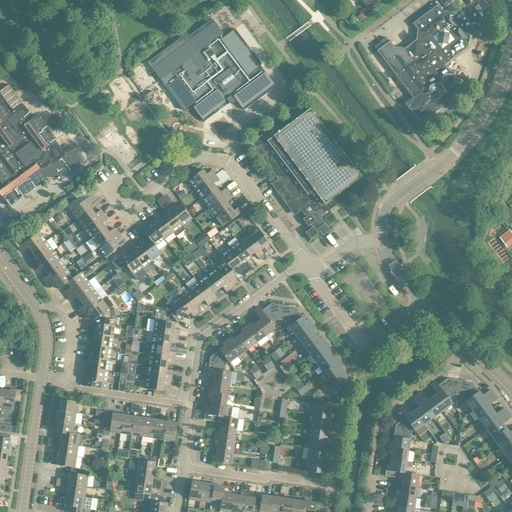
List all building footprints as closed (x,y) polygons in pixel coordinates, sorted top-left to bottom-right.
[(359,0),(361,2),(359,2),(364,9),(372,3),(371,2),(373,0),(359,0)] [(376,50),(412,98),(406,103),(420,122),(439,108),(434,101),(458,83),(454,77),(454,71),(449,71),(446,73),(442,67),(468,47),(470,37),(476,32),(457,7),(451,12),(441,11),(436,5),(412,23),(417,29),(415,39),(403,49),(393,47),(389,41),(388,41),(385,37),(380,41),(383,45),(376,50)] [(197,30),(189,36),(187,33),(147,62),(160,80),(162,78),(164,81),(162,82),(183,110),(192,104),(194,107),(193,107),(204,122),(212,115),(211,113),(218,108),(219,110),(235,98),(244,110),(252,104),(251,102),(257,97),(259,99),(276,87),(260,65),(261,64),(255,55),(253,57),(248,50),(250,49),(235,29),(224,37),(221,34),(222,33),(212,19),(203,25),(205,27),(198,31),(197,30)] [(10,93),(15,101),(23,96),(18,88),(10,93)] [(153,102),(154,93),(152,91),(145,96),(150,103),(153,102)] [(0,99),(0,181),(2,184),(0,184),(0,194),(9,206),(45,177),(60,177),(82,161),(72,146),(64,152),(55,140),(56,140),(37,114),(26,123),(23,119),(29,114),(27,111),(28,110),(23,103),(10,113),(0,99)] [(297,108),(284,118),(250,143),(278,180),(277,181),(277,185),(278,188),(275,190),(286,205),(289,202),(294,209),(298,209),(299,208),(305,217),(302,219),(308,226),(310,225),(312,227),(305,232),(310,240),(320,232),(322,236),(330,230),(327,227),(337,220),(330,210),(357,189),(353,183),(361,177),(309,109),(301,115),(297,108)] [(195,190),(215,175),(212,170),(206,174),(202,169),(188,180),(195,190)] [(215,175),(195,190),(202,199),(216,188),(213,183),(218,179),(215,175)] [(216,188),(202,199),(209,208),(229,193),(225,188),(220,192),(216,188)] [(232,198),(229,193),(209,208),(215,217),(230,206),(226,202),(232,198)] [(94,201),(90,196),(70,211),(77,220),(92,209),(88,205),(94,201)] [(167,205),(182,225),(192,218),(181,204),(176,208),(172,202),(167,205)] [(182,225),(167,205),(163,209),(167,214),(162,218),(173,232),(182,225)] [(230,206),(215,217),(222,226),(242,212),(239,207),(233,211),(230,206)] [(92,209),(77,220),(84,229),(104,214),(100,210),(95,214),(92,209)] [(107,219),(104,214),(84,229),(91,238),(105,228),(102,223),(107,219)] [(154,216),(149,219),(164,239),(173,232),(162,218),(158,221),(154,216)] [(61,230),(55,221),(52,217),(48,220),(57,233),(61,230)] [(164,239),(149,219),(144,222),(148,228),(144,232),(161,254),(155,246),(164,239)] [(205,231),(210,237),(218,232),(213,225),(205,231)] [(511,231),(509,227),(499,235),(507,247),(511,243),(511,231)] [(105,228),(91,238),(98,247),(117,233),(114,228),(108,232),(105,228)] [(257,228),(248,235),(263,255),(267,251),(263,246),(268,242),(257,228)] [(46,241),(39,232),(19,247),(22,252),(28,248),(31,252),(46,241)] [(144,232),(150,240),(145,243),(141,237),(137,241),(151,261),(161,254),(144,232)] [(121,237),(117,233),(98,247),(105,257),(105,256),(108,260),(114,255),(111,252),(119,246),(115,241),(121,237)] [(263,255),(248,235),(239,241),(249,256),(254,252),(258,258),(263,255)] [(193,240),(186,244),(189,250),(196,246),(193,240)] [(46,241),(31,252),(35,257),(29,261),(33,265),(53,251),(46,241)] [(151,261),(137,241),(132,244),(136,250),(132,253),(142,268),(151,261)] [(239,241),(229,248),(244,268),(249,265),(245,259),(249,256),(239,241)] [(56,248),(53,251),(33,265),(36,270),(42,266),(45,270),(59,260),(63,257),(56,248)] [(244,268),(229,248),(220,255),(236,276),(231,269),(235,266),(240,272),(244,268)] [(142,268),(132,253),(127,257),(123,251),(118,255),(126,265),(133,275),(142,268)] [(126,265),(118,255),(111,260),(119,271),(126,265)] [(225,262),(216,268),(231,288),(235,285),(231,279),(236,276),(220,255),(225,262)] [(59,260),(45,270),(48,275),(43,279),(46,284),(66,269),(59,260)] [(216,268),(207,275),(217,290),(222,286),(226,292),(231,288),(216,268)] [(66,269),(46,284),(50,288),(55,284),(59,289),(81,272),(73,278),(66,269)] [(81,272),(59,289),(67,283),(70,287),(64,292),(68,296),(88,281),(81,272)] [(207,275),(198,282),(212,302),(217,298),(213,293),(217,290),(207,275)] [(88,281),(68,296),(71,301),(77,297),(80,301),(95,291),(88,281)] [(212,302),(198,282),(188,289),(199,303),(204,300),(208,305),(212,302)] [(188,289),(179,296),(194,315),(199,312),(195,307),(199,303),(188,289)] [(95,291),(80,301),(84,306),(78,310),(81,315),(101,300),(95,291)] [(194,315),(179,296),(170,303),(175,310),(170,313),(177,323),(183,319),(181,317),(185,313),(189,319),(194,315)] [(108,309),(101,300),(81,315),(85,319),(90,315),(94,320),(108,309)] [(267,307),(262,311),(271,323),(277,319),(281,320),(283,307),(272,305),(268,308),(267,307)] [(262,311),(259,307),(254,311),(260,319),(256,322),(266,335),(275,328),(271,323),(262,311)] [(283,307),(281,320),(285,320),(289,326),(302,316),(298,311),(297,312),(294,308),(283,307)] [(302,316),(289,326),(295,335),(311,324),(308,319),(305,321),(302,316)] [(89,328),(88,334),(113,337),(115,320),(110,319),(104,321),(104,324),(96,323),(96,329),(89,328)] [(153,332),(178,335),(178,330),(172,329),(173,323),(155,320),(153,332)] [(266,335),(256,322),(252,326),(250,323),(245,327),(257,342),(266,335)] [(315,328),(311,324),(295,335),(302,344),(315,335),(312,330),(315,328)] [(257,342),(245,327),(240,330),(242,333),(238,336),(247,349),(257,342)] [(178,335),(153,332),(151,343),(169,346),(170,340),(177,341),(178,335)] [(113,337),(88,334),(87,339),(94,340),(93,346),(111,349),(113,337)] [(315,335),(302,344),(309,354),(325,342),(321,337),(319,339),(315,335)] [(247,349),(238,336),(233,339),(231,337),(227,340),(238,356),(247,349)] [(238,356),(227,340),(222,344),(224,346),(219,350),(220,351),(228,362),(229,363),(238,356)] [(136,341),(125,341),(125,350),(136,350),(136,341)] [(325,342),(309,354),(316,363),(329,353),(326,349),(328,347),(325,342)] [(151,343),(150,354),(174,358),(175,352),(168,351),(169,346),(151,343)] [(85,351),(85,356),(109,360),(111,349),(93,346),(92,352),(85,351)] [(275,361),(284,354),(279,348),(270,354),(275,361)] [(209,362),(208,368),(208,369),(224,371),(225,364),(228,362),(220,351),(211,357),(211,362),(209,362)] [(332,357),(329,353),(316,363),(323,372),(339,360),(335,355),(332,357)] [(150,354),(148,366),(166,368),(167,363),(173,364),(174,358),(150,354)] [(109,360),(85,356),(84,362),(91,363),(90,368),(108,371),(109,360)] [(264,366),(271,361),(267,356),(260,362),(264,366)] [(342,365),(339,360),(323,372),(330,381),(343,371),(339,367),(342,365)] [(271,361),(264,366),(267,371),(274,366),(271,361)] [(284,373),(288,369),(284,363),(279,366),(284,373)] [(252,375),(259,370),(256,365),(249,370),(252,375)] [(148,366),(146,377),(171,380),(181,382),(182,376),(165,374),(166,368),(148,366)] [(86,374),(85,386),(107,389),(108,383),(106,382),(108,371),(90,368),(89,374),(86,374)] [(208,369),(208,368),(204,368),(203,374),(213,375),(213,381),(229,383),(230,372),(224,371),(208,369)] [(293,376),(288,369),(284,373),(289,380),(293,376)] [(263,374),(259,370),(252,375),(256,379),(263,374)] [(343,371),(330,381),(337,390),(352,379),(348,374),(346,376),(343,371)] [(171,380),(146,377),(145,389),(153,390),(153,396),(164,398),(165,391),(162,391),(163,385),(170,386),(171,380)] [(443,382),(438,385),(448,398),(453,394),(457,395),(459,381),(448,380),(444,383),(443,382)] [(209,385),(208,391),(227,394),(229,383),(213,381),(212,386),(209,385)] [(297,391),(304,386),(300,381),(294,387),(297,391)] [(459,381),(457,395),(461,395),(465,401),(478,391),(474,386),(473,387),(470,383),(459,381)] [(448,398),(438,385),(436,382),(431,386),(437,394),(432,397),(442,410),(451,403),(448,398)] [(304,386),(297,391),(301,396),(307,391),(304,386)] [(9,391),(4,390),(1,408),(13,409),(14,401),(20,402),(22,390),(10,388),(9,391)] [(478,391),(465,401),(472,410),(493,394),(490,389),(482,396),(478,391)] [(227,394),(208,391),(207,397),(210,398),(209,403),(225,406),(227,394)] [(442,410),(432,397),(428,400),(422,392),(417,396),(433,417),(442,410)] [(493,394),(472,410),(479,419),(492,410),(489,405),(497,399),(493,394)] [(433,417),(417,396),(412,399),(418,408),(414,411),(424,424),(433,417)] [(77,402),(59,399),(57,410),(75,413),(77,402)] [(225,406),(209,403),(208,408),(205,408),(204,414),(204,420),(211,421),(211,415),(224,417),(225,406)] [(313,414),(333,417),(333,411),(330,411),(331,405),(315,403),(313,414)] [(424,424),(414,411),(410,414),(404,406),(399,410),(406,419),(414,430),(414,431),(424,424)] [(495,414),(492,410),(479,419),(486,428),(507,412),(503,408),(495,414)] [(57,410),(56,421),(74,423),(75,413),(57,410)] [(507,412),(486,428),(493,438),(506,428),(502,423),(511,417),(507,412)] [(112,413),(110,425),(104,425),(104,431),(103,439),(101,447),(107,448),(109,435),(109,431),(120,433),(123,415),(112,413)] [(313,414),(312,426),(328,428),(328,423),(332,423),(333,417),(313,414)] [(123,415),(120,433),(131,434),(134,416),(123,415)] [(211,415),(211,421),(217,422),(220,422),(220,428),(236,430),(237,419),(224,417),(211,415)] [(144,418),(134,416),(131,434),(142,436),(144,418)] [(155,420),(144,418),(142,436),(152,438),(155,420)] [(395,430),(394,436),(394,437),(409,439),(410,432),(414,430),(406,419),(397,426),(396,430),(395,430)] [(155,420),(152,438),(163,439),(166,421),(155,420)] [(74,423),(56,421),(54,432),(61,433),(61,432),(72,434),(72,433),(74,423)] [(166,421),(163,439),(174,441),(177,423),(166,421)] [(328,428),(312,426),(310,437),(329,440),(330,434),(327,433),(328,428)] [(236,430),(220,428),(219,433),(216,433),(215,439),(234,442),(236,430)] [(511,429),(509,432),(506,428),(493,438),(499,447),(511,437),(511,429)] [(61,432),(61,433),(60,443),(78,446),(79,435),(72,433),(72,434),(61,432)] [(0,436),(0,448),(11,450),(12,445),(9,444),(10,438),(0,436)] [(394,437),(394,436),(393,442),(390,442),(389,447),(408,450),(410,439),(409,439),(394,437)] [(310,437),(308,448),(324,451),(325,445),(328,446),(329,440),(310,437)] [(511,437),(499,447),(506,456),(511,451),(511,437)] [(234,442),(215,439),(214,445),(217,445),(216,450),(232,453),(234,442)] [(60,443),(58,454),(76,457),(78,446),(60,443)] [(408,450),(389,447),(388,453),(391,454),(390,459),(406,462),(408,450)] [(11,450),(0,448),(0,460),(6,461),(7,456),(10,456),(11,450)] [(324,451),(308,448),(307,460),(326,462),(327,456),(324,456),(324,451)] [(232,453),(216,450),(215,456),(212,455),(211,461),(231,464),(232,453)] [(76,457),(58,454),(56,465),(70,467),(74,468),(80,468),(81,457),(76,457)] [(135,470),(153,473),(155,462),(137,459),(135,470)] [(406,462),(390,459),(389,465),(386,464),(385,476),(392,477),(393,471),(405,473),(406,462)] [(0,460),(0,471),(7,473),(8,467),(6,467),(6,461),(0,460)] [(326,462),(307,460),(305,471),(321,473),(322,468),(325,468),(326,462)] [(135,470),(133,481),(152,484),(153,473),(135,470)] [(419,475),(405,473),(393,471),(392,477),(398,478),(402,478),(401,484),(417,486),(419,475)] [(69,473),(68,484),(86,486),(87,475),(84,475),(80,474),(69,473)] [(508,488),(501,479),(492,486),(499,495),(508,488)] [(152,484),(133,481),(132,492),(143,494),(148,495),(150,495),(152,484)] [(191,481),(189,499),(200,501),(202,483),(191,481)] [(202,483),(200,501),(210,502),(213,484),(202,483)] [(86,486),(68,484),(66,494),(84,497),(86,486)] [(224,486),(213,484),(210,502),(220,504),(221,504),(223,493),(224,486)] [(417,486),(401,484),(400,489),(397,489),(396,495),(415,497),(417,486)] [(496,497),(489,488),(483,493),(490,502),(496,497)] [(431,500),(436,501),(438,492),(427,491),(426,499),(431,500)] [(221,504),(220,504),(219,511),(226,511),(230,511),(233,495),(223,493),(221,504)] [(84,497),(66,494),(64,506),(70,506),(69,511),(84,511),(85,509),(88,509),(90,498),(84,497)] [(150,495),(148,495),(143,494),(143,500),(145,500),(143,511),(147,511),(150,511),(165,511),(167,503),(162,502),(162,496),(150,495)] [(241,511),(244,496),(233,495),(230,511),(241,511)] [(270,511),(272,496),(261,495),(258,511),(270,511)] [(415,497),(396,495),(395,501),(398,501),(398,506),(414,509),(415,497)] [(253,511),(255,498),(244,496),(241,511),(253,511)] [(281,511),(283,498),(272,496),(270,511),(281,511)] [(283,498),(281,511),(291,511),(294,499),(283,498)] [(294,499),(291,511),(302,511),(304,501),(294,499)] [(314,511),(316,503),(304,501),(302,511),(314,511)]
